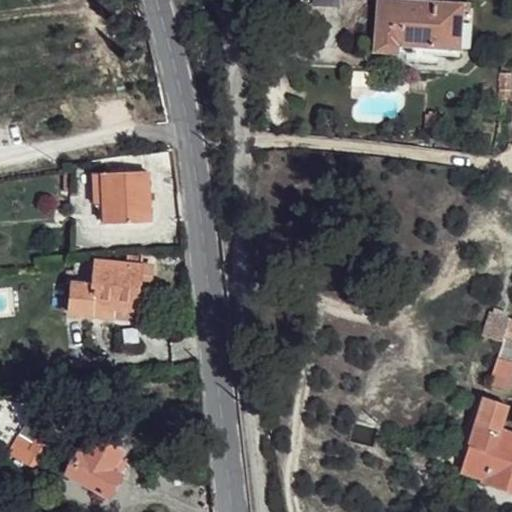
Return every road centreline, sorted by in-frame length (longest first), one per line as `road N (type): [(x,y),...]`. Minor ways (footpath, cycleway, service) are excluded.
road 1 (tertiary): [(189,135),(234,511)]
road 2 (residential): [(189,135),(126,132),(0,158)]
road 3 (tertiary): [(153,0),(189,135)]
